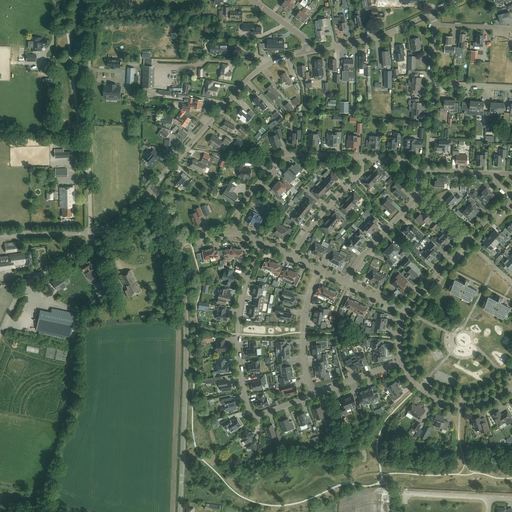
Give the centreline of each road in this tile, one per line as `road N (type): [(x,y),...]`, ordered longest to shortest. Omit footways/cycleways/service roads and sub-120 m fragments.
road 1 (unclassified): [(180,511),(179,244)]
road 2 (residential): [(313,395),(256,416),(249,411),(238,315),(258,241)]
road 3 (tertiary): [(152,186),(255,69),(311,50)]
road 4 (track): [(96,0),(88,174)]
road 5 (residential): [(234,233),(238,211),(279,157),(362,157)]
road 6 (unclassified): [(0,333),(28,284),(84,245),(90,232)]
road 7 (residential): [(402,362),(422,390),(455,404),(487,400),(511,383)]
road 8 (residential): [(313,395),(302,332),(318,269)]
road 9 (residential): [(292,257),(361,171),(362,157)]
road 10 (tertiary): [(311,50),(429,13)]
